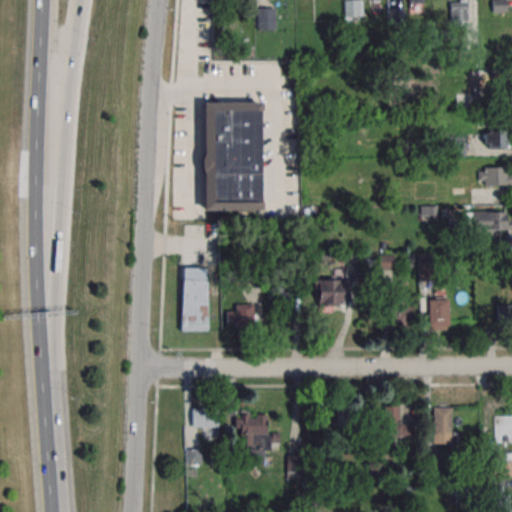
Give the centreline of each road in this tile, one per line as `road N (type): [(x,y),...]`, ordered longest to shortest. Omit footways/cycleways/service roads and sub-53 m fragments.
road 1 (secondary): [(129,511),(156,0)]
road 2 (motorway): [(51,488),(61,172),(79,0)]
road 3 (secondary): [(51,488),(35,231),(43,0)]
road 4 (residential): [(137,368),(511,367)]
